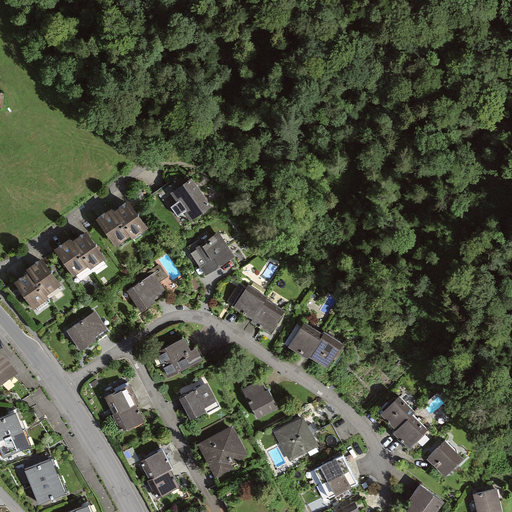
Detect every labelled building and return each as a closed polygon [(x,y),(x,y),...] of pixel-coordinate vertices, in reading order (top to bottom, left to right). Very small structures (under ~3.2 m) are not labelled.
[(191,181),(173,193),(191,218),(209,206),(191,181)] [(128,203),(114,212),(130,235),(132,238),(146,228),(128,203)] [(112,210),(98,220),(116,245),(130,235),(114,212),(112,210)] [(234,258),(215,227),(187,245),(206,275),(234,258)] [(73,243),(88,265),(90,268),(103,259),(86,234),(73,243)] [(88,265),(73,243),(71,240),(57,249),(74,275),(88,265)] [(30,273),(46,295),(59,285),(41,261),(28,270),(30,273)] [(46,295),(30,273),(16,283),(34,308),(48,298),(46,295)] [(164,291),(153,275),(129,291),(141,310),(154,302),(152,299),(164,291)] [(254,318),(264,301),(266,298),(247,286),(235,306),(254,318)] [(264,301),(254,318),(252,321),(270,333),(283,312),(264,301)] [(111,334),(94,309),(65,328),(82,354),(111,334)] [(309,355),(322,335),(304,323),(289,346),(307,358),(309,355)] [(322,335),(309,355),(328,367),(342,345),(323,333),(322,335)] [(157,354),(168,376),(200,359),(196,350),(190,353),(183,340),(157,354)] [(0,385),(16,374),(5,359),(3,360),(0,356),(0,385)] [(217,405),(205,381),(178,395),(191,419),(217,405)] [(259,382),(244,390),(257,416),(276,406),(268,391),(265,393),(259,382)] [(136,403),(128,386),(106,397),(114,414),(136,403)] [(414,412),(400,398),(382,415),(397,430),(411,415),(414,412)] [(145,420),(136,403),(114,414),(122,431),(145,420)] [(0,437),(23,428),(17,412),(0,418),(0,437)] [(426,429),(411,415),(397,430),(394,433),(408,447),(426,429)] [(316,446),(302,420),(277,433),(290,459),(316,446)] [(30,444),(23,428),(0,437),(0,443),(5,454),(30,444)] [(232,429),(200,445),(214,474),(230,466),(228,463),(245,455),(232,429)] [(461,455),(443,437),(425,455),(444,473),(461,455)] [(171,469),(162,451),(140,462),(149,480),(171,469)] [(316,468),(322,482),(350,468),(343,455),(316,468)] [(59,476),(52,459),(26,469),(33,486),(59,476)] [(322,482),(329,495),(357,482),(350,468),(322,482)] [(180,487),(171,469),(149,480),(158,498),(180,487)] [(65,493),(59,476),(33,486),(39,503),(65,493)] [(408,511),(435,511),(444,500),(417,483),(401,507),(408,511)] [(501,511),(495,486),(472,492),(477,511),(501,511)] [(354,500),(335,511),(355,511),(360,509),(354,500)]
